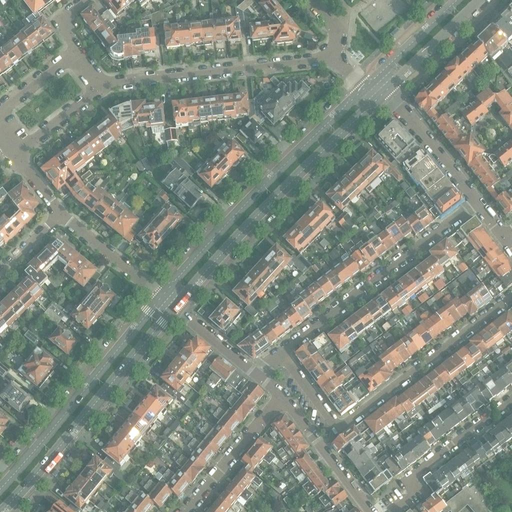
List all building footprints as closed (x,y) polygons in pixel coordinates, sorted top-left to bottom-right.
[(36,13),(43,7),(37,0),(25,0),(23,2),(33,15),(36,19),(39,17),(36,13)] [(118,14),(125,8),(118,0),(107,0),(105,1),(111,9),(108,12),(113,18),(114,20),(120,16),(118,14)] [(118,0),(125,8),(135,1),(133,0),(118,0)] [(244,0),(245,1),(236,9),(242,13),(250,6),(254,2),(251,0),(244,0)] [(268,0),(260,7),(265,12),(267,15),(262,19),(262,20),(261,21),(267,23),(271,20),(281,12),(282,11),(273,0),(268,0)] [(250,6),(242,13),(250,16),(255,12),(250,6)] [(242,13),(236,9),(234,8),(236,20),(224,21),(226,41),(227,42),(229,42),(230,43),(233,43),(234,42),(240,41),(239,39),(240,39),(240,38),(239,38),(239,37),(240,37),(240,36),(239,36),(239,33),(238,29),(244,28),(242,13)] [(92,10),(90,11),(89,9),(82,14),(84,16),(82,17),(84,20),(83,20),(87,25),(88,24),(95,33),(104,26),(109,22),(113,18),(108,12),(107,11),(102,15),(103,16),(99,19),(92,10)] [(165,19),(163,19),(162,10),(156,13),(156,14),(157,24),(163,24),(166,47),(165,47),(165,48),(166,47),(166,49),(171,49),(172,50),(176,49),(176,48),(178,48),(178,47),(176,27),(169,27),(169,24),(167,24),(167,22),(166,22),(165,19)] [(511,13),(511,10),(507,12),(508,12),(500,20),(492,27),(492,28),(507,44),(511,49),(511,13)] [(287,19),(281,12),(271,20),(277,26),(277,31),(280,31),(297,37),(297,36),(300,35),(297,32),(298,30),(288,17),(287,19)] [(250,16),(242,13),(244,28),(250,27),(251,42),(269,40),(267,23),(261,21),(261,20),(261,26),(252,27),(251,16),(250,16)] [(157,26),(157,24),(156,14),(147,17),(144,18),(138,21),(138,22),(150,20),(151,27),(157,26)] [(39,17),(36,19),(33,15),(26,20),(42,41),(52,33),(39,17)] [(26,20),(25,19),(21,21),(26,27),(25,27),(26,27),(19,32),(21,35),(32,49),(42,41),(26,20)] [(277,31),(277,26),(271,20),(267,23),(269,40),(271,39),(272,43),(276,43),(276,45),(293,43),(292,41),(296,41),(297,37),(280,31),(277,31)] [(221,42),(226,41),(224,21),(212,23),(214,42),(216,42),(217,44),(220,43),(221,42)] [(104,26),(95,33),(102,43),(101,43),(105,48),(106,48),(110,53),(110,54),(117,48),(116,39),(115,40),(110,33),(114,29),(109,22),(108,23),(106,24),(104,26)] [(211,43),(214,42),(212,23),(200,24),(202,46),(211,45),(211,43)] [(195,47),(202,46),(200,24),(188,25),(190,45),(195,45),(195,47)] [(190,45),(188,25),(176,27),(178,47),(179,47),(179,46),(184,46),(185,47),(188,47),(190,45)] [(507,44),(492,28),(476,43),(488,57),(492,61),(495,58),(506,48),(509,51),(511,49),(507,44)] [(151,30),(148,31),(147,29),(139,30),(139,33),(142,54),(149,53),(150,51),(154,50),(153,43),(154,43),(153,39),(151,30)] [(138,54),(142,54),(139,33),(135,33),(135,35),(127,36),(128,38),(130,57),(131,58),(136,57),(138,56),(138,54)] [(22,57),(32,49),(21,35),(19,36),(10,42),(22,57)] [(123,58),(130,57),(128,38),(116,39),(117,48),(110,54),(109,55),(113,59),(117,61),(122,60),(123,58)] [(0,50),(11,65),(22,57),(10,42),(0,50)] [(463,81),(488,57),(476,43),(474,43),(471,45),(472,47),(455,63),(453,63),(451,65),(451,67),(450,68),(463,81)] [(496,57),(495,58),(511,79),(511,49),(509,51),(506,48),(496,57)] [(0,71),(1,73),(11,65),(0,50),(0,71)] [(436,106),(463,81),(450,68),(448,68),(446,70),(446,72),(429,88),(427,88),(425,90),(425,92),(424,93),(436,106)] [(274,77),(270,82),(277,89),(294,107),(295,106),(296,107),(310,93),(308,91),(311,88),(312,88),(306,83),(306,82),(303,86),(302,85),(303,84),(301,81),(298,84),(297,83),(294,85),(292,83),(291,84),(289,86),(286,83),(284,85),(283,84),(281,85),(274,77)] [(294,108),(294,107),(277,89),(271,95),(268,92),(266,92),(265,93),(265,94),(264,95),(285,117),(286,116),(286,117),(289,114),(288,114),(294,108)] [(255,100),(252,101),(254,116),(261,124),(264,121),(267,124),(269,122),(273,127),(279,121),(279,122),(285,117),(264,95),(262,92),(255,99),(255,100)] [(491,105),(494,105),(494,99),(492,98),(487,92),(476,100),(477,102),(484,110),(491,105)] [(431,119),(432,120),(437,117),(432,111),(432,109),(436,106),(424,93),(423,93),(421,93),(419,95),(419,97),(414,102),(418,107),(418,109),(420,111),(423,111),(427,115),(431,119)] [(453,97),(452,98),(455,102),(457,101),(462,97),(459,93),(453,97)] [(497,99),(494,99),(494,105),(496,105),(501,112),(511,106),(511,104),(504,94),(497,99)] [(246,96),(241,97),(240,95),(234,96),(234,98),(233,98),(235,119),(237,119),(236,117),(248,116),(249,118),(254,116),(253,107),(252,101),(247,101),(246,96)] [(231,120),(235,119),(233,98),(221,99),(223,118),(231,117),(231,120)] [(209,100),(211,120),(212,122),(216,122),(216,119),(223,118),(221,99),(209,100)] [(209,100),(197,102),(199,121),(206,120),(207,123),(212,122),(211,120),(209,100)] [(177,104),(173,104),(174,116),(175,122),(176,129),(182,128),(188,127),(188,124),(187,122),(185,103),(184,101),(178,102),(177,104)] [(197,102),(185,103),(187,122),(188,124),(188,127),(188,131),(194,131),(194,127),(200,126),(199,121),(197,102)] [(487,113),(484,110),(477,102),(469,108),(479,120),(486,114),(487,113)] [(130,104),(129,104),(129,103),(125,104),(118,106),(122,116),(116,118),(122,133),(122,132),(121,129),(132,124),(134,127),(137,127),(135,104),(130,105),(130,104)] [(148,105),(144,106),(143,103),(135,104),(137,127),(145,126),(146,129),(151,129),(148,105)] [(156,104),(148,105),(151,129),(151,130),(151,132),(152,135),(164,134),(163,128),(161,106),(156,106),(156,104)] [(446,115),(455,107),(453,104),(444,111),(446,115)] [(116,118),(122,116),(118,106),(111,109),(108,111),(110,113),(109,113),(111,115),(99,124),(114,143),(120,139),(121,140),(125,137),(123,132),(122,132),(122,133),(116,118)] [(505,123),(511,117),(511,107),(511,106),(501,112),(499,114),(499,116),(505,123)] [(472,126),(479,120),(469,108),(461,115),(467,122),(462,125),(467,131),(473,127),(472,126)] [(257,128),(261,124),(254,116),(249,118),(249,119),(252,122),(248,126),(246,124),(242,128),(244,130),(236,138),(242,145),(243,144),(244,145),(249,140),(254,145),(257,143),(258,144),(263,139),(262,138),(264,135),(257,128)] [(441,132),(452,123),(446,116),(440,121),(437,117),(432,120),(434,123),(441,132)] [(376,142),(395,161),(413,144),(394,123),(392,124),(376,138),(376,142)] [(448,141),(459,132),(452,123),(441,132),(448,141)] [(104,151),(114,143),(99,124),(94,128),(95,130),(91,133),(104,151)] [(215,151),(215,152),(231,168),(233,167),(235,167),(239,164),(239,161),(244,156),(232,144),(230,142),(233,138),(234,137),(231,135),(225,131),(216,136),(224,143),(221,145),(223,147),(217,153),(215,151)] [(454,149),(466,140),(459,132),(448,141),(454,149)] [(94,158),(104,151),(91,133),(88,135),(87,133),(80,139),(94,158)] [(213,134),(201,135),(202,143),(213,137),(213,134)] [(466,140),(454,149),(456,151),(455,151),(456,152),(457,154),(461,158),(477,146),(473,142),(472,140),(472,139),(470,137),(470,138),(466,140)] [(85,165),(94,158),(80,139),(74,143),(75,145),(71,148),(85,165)] [(419,150),(413,144),(395,161),(390,165),(394,170),(398,167),(399,166),(403,163),(419,150)] [(511,145),(510,144),(509,144),(502,150),(511,161),(511,160),(511,145)] [(468,166),(483,154),(479,149),(477,146),(461,158),(464,161),(468,166)] [(76,172),(85,165),(71,148),(69,150),(67,149),(61,154),(74,171),(75,171),(76,172)] [(410,172),(426,159),(419,150),(403,163),(410,172)] [(503,168),(511,161),(502,150),(494,156),(503,168)] [(255,157),(259,161),(265,155),(261,151),(255,157)] [(226,173),(231,168),(215,152),(209,157),(212,160),(206,165),(222,181),(226,176),(226,173)] [(75,171),(74,171),(61,154),(54,159),(55,160),(52,163),(68,184),(76,178),(73,175),(76,172),(75,171)] [(366,156),(361,161),(378,179),(383,174),(385,175),(390,176),(391,175),(397,181),(398,182),(399,183),(402,180),(401,179),(394,170),(390,165),(383,158),(379,161),(375,157),(372,154),(369,157),(366,156)] [(479,157),(468,166),(469,168),(473,174),(485,165),(479,157)] [(189,177),(178,167),(170,159),(166,162),(172,167),(170,169),(174,173),(164,185),(162,185),(163,185),(177,198),(176,199),(181,203),(182,202),(191,210),(196,204),(198,206),(204,199),(191,188),(192,188),(191,187),(191,188),(189,186),(190,185),(185,181),(189,177)] [(429,160),(427,160),(426,159),(410,172),(409,173),(418,185),(420,184),(436,172),(431,164),(431,163),(429,160)] [(147,161),(142,164),(146,171),(151,169),(147,161)] [(357,169),(353,172),(369,188),(378,179),(361,161),(356,166),(357,169)] [(195,173),(193,171),(183,162),(178,167),(189,177),(190,178),(195,173)] [(76,178),(68,184),(52,163),(42,170),(46,176),(45,177),(45,178),(50,185),(51,185),(52,186),(53,185),(57,190),(65,184),(70,191),(80,184),(76,178)] [(140,163),(135,166),(140,172),(144,169),(140,163)] [(217,186),(222,181),(206,165),(196,175),(211,189),(215,185),(217,186)] [(480,182),(492,173),(485,165),(473,174),(480,182)] [(405,176),(398,167),(394,170),(401,179),(402,178),(405,176)] [(369,188),(353,172),(351,174),(349,173),(344,177),(345,180),(358,194),(364,189),(370,194),(373,192),(369,188)] [(439,173),(438,173),(436,172),(420,184),(427,193),(443,180),(442,179),(443,177),(439,173)] [(499,182),(492,173),(480,182),(487,191),(492,188),(496,185),(499,182)] [(499,187),(506,181),(504,178),(499,182),(496,185),(499,187)] [(103,182),(99,187),(100,187),(103,190),(104,189),(109,182),(106,179),(103,182)] [(78,185),(70,191),(75,198),(84,205),(97,189),(99,187),(103,182),(100,180),(92,190),(88,187),(84,181),(80,184),(78,185)] [(340,182),(334,187),(349,203),(355,197),(357,198),(360,196),(358,194),(345,180),(344,181),(342,182),(340,182)] [(450,187),(449,187),(443,180),(427,193),(426,194),(419,200),(424,206),(429,212),(453,192),(454,191),(450,187)] [(27,191),(26,191),(22,186),(7,198),(8,199),(15,208),(31,194),(29,191),(28,192),(27,191)] [(345,207),(349,203),(334,187),(330,191),(330,194),(327,197),(330,200),(330,201),(337,208),(337,207),(343,214),(340,217),(351,229),(355,233),(357,232),(359,230),(355,225),(353,225),(349,216),(350,215),(350,214),(350,212),(349,211),(347,209),(345,207)] [(159,188),(155,193),(158,196),(166,203),(166,202),(167,202),(169,199),(169,198),(170,198),(159,188)] [(500,198),(495,191),(492,188),(487,191),(505,213),(503,215),(505,217),(510,214),(511,214),(511,204),(507,198),(504,195),(500,198)] [(107,197),(101,192),(97,189),(84,205),(94,213),(107,197)] [(410,190),(406,193),(411,199),(415,196),(411,191),(410,190)] [(459,200),(453,193),(453,192),(429,212),(436,220),(444,214),(458,204),(459,200)] [(123,193),(117,201),(119,202),(123,197),(125,195),(123,193)] [(388,206),(396,198),(391,193),(383,201),(388,206)] [(33,199),(34,198),(31,194),(15,208),(20,214),(13,220),(21,229),(22,228),(22,227),(26,224),(27,224),(26,223),(33,216),(29,211),(37,206),(33,200),(34,199),(33,199)] [(123,197),(119,202),(120,204),(122,205),(123,203),(126,200),(125,199),(127,197),(125,195),(123,197)] [(117,205),(107,197),(94,213),(103,221),(117,205)] [(391,205),(390,205),(393,208),(393,210),(400,204),(397,200),(391,205)] [(117,205),(103,221),(113,229),(127,213),(130,209),(123,203),(122,205),(120,204),(119,202),(117,205)] [(322,207),(322,208),(319,205),(316,208),(314,206),(309,212),(325,228),(326,229),(335,221),(330,216),(331,216),(322,207)] [(388,207),(382,211),(383,212),(385,215),(390,211),(393,208),(390,205),(388,207)] [(169,206),(167,208),(165,206),(161,210),(163,211),(158,217),(173,231),(175,231),(179,226),(179,224),(182,221),(178,217),(179,216),(174,211),(172,211),(170,209),(171,209),(169,206)] [(423,207),(412,215),(413,216),(424,230),(429,225),(432,223),(436,220),(429,212),(424,206),(423,207)] [(372,209),(364,217),(368,222),(377,214),(372,209)] [(320,233),(325,228),(309,212),(302,218),(304,220),(302,222),(318,238),(321,235),(320,233)] [(124,238),(137,221),(127,213),(113,229),(124,238)] [(412,215),(403,222),(404,223),(411,233),(412,232),(415,236),(419,233),(424,230),(413,216),(412,215)] [(173,231),(158,217),(156,216),(146,227),(163,242),(173,231)] [(347,233),(351,229),(340,217),(335,222),(347,233)] [(13,220),(9,224),(4,219),(0,222),(0,232),(8,241),(12,237),(12,235),(15,232),(16,233),(17,232),(17,233),(21,229),(13,220)] [(411,233),(404,223),(401,219),(392,225),(403,239),(411,233)] [(474,219),(456,233),(463,242),(481,228),(474,219)] [(137,221),(124,238),(129,242),(130,243),(135,236),(137,235),(140,231),(135,226),(138,222),(137,221)] [(314,241),(318,238),(302,222),(298,225),(297,224),(291,229),(308,245),(313,240),(314,241)] [(394,246),(403,239),(392,225),(383,232),(394,246)] [(163,244),(163,242),(146,227),(146,228),(147,229),(142,234),(141,233),(138,237),(137,236),(135,238),(135,240),(139,244),(142,243),(144,245),(145,247),(147,247),(150,249),(154,252),(157,248),(159,248),(163,244)] [(482,233),(483,231),(481,228),(463,242),(461,243),(464,247),(469,243),(472,245),(484,236),(482,233)] [(287,237),(284,240),(287,243),(286,244),(295,252),(299,255),(299,256),(296,260),(305,269),(307,271),(311,268),(313,267),(300,256),(309,247),(308,245),(291,229),(285,235),(287,237)] [(4,245),(8,241),(0,232),(0,246),(3,243),(4,245)] [(385,253),(394,246),(383,232),(374,239),(385,253)] [(368,242),(365,245),(366,245),(368,248),(376,259),(385,253),(374,239),(371,234),(365,238),(368,242)] [(490,240),(487,239),(484,236),(472,245),(475,249),(470,253),(471,253),(463,259),(465,262),(475,255),(489,244),(490,240)] [(446,241),(451,248),(453,250),(456,247),(457,246),(450,238),(446,241)] [(453,250),(451,248),(446,241),(437,247),(438,248),(449,262),(457,256),(456,254),(453,250)] [(64,246),(63,247),(57,242),(52,247),(50,246),(46,250),(53,257),(47,263),(51,266),(58,260),(67,268),(77,256),(64,246)] [(366,245),(363,247),(360,243),(354,248),(357,252),(368,266),(376,259),(366,245)] [(494,247),(494,245),(489,244),(475,255),(465,262),(469,267),(473,264),(472,263),(473,262),(480,257),(483,260),(496,250),(494,247)] [(449,262),(438,248),(437,247),(429,254),(432,258),(440,269),(449,262)] [(266,256),(281,271),(282,271),(282,270),(288,264),(291,266),(293,264),(302,273),(305,269),(296,260),(291,255),(288,259),(285,257),(286,256),(285,255),(285,254),(282,251),(282,252),(280,251),(279,251),(276,248),(273,251),(271,251),(266,256)] [(368,266),(357,252),(354,248),(346,254),(349,258),(359,272),(360,273),(368,266)] [(47,263),(53,257),(46,250),(32,264),(42,275),(51,266),(47,263)] [(340,255),(337,252),(335,250),(332,252),(334,255),(336,258),(340,255)] [(473,268),(471,270),(476,277),(479,275),(500,258),(501,254),(498,253),(496,250),(483,260),(479,264),(482,267),(476,271),(473,268)] [(359,272),(349,258),(346,254),(341,258),(344,262),(341,265),(351,278),(359,272)] [(86,264),(83,262),(77,256),(67,268),(64,272),(73,280),(86,264)] [(262,263),(259,267),(274,280),(278,277),(277,276),(281,271),(266,256),(261,260),(262,263)] [(443,273),(440,269),(432,258),(424,264),(435,279),(443,273)] [(505,259),(504,259),(500,258),(479,275),(476,277),(479,281),(491,271),(495,275),(507,265),(505,262),(505,259)] [(467,269),(464,265),(463,263),(458,268),(462,273),(467,269)] [(29,269),(24,274),(27,277),(39,289),(48,280),(47,280),(42,275),(32,264),(28,268),(29,269)] [(96,272),(87,265),(86,264),(73,280),(83,288),(87,283),(88,281),(95,272),(96,272)] [(425,286),(435,279),(424,264),(414,271),(425,286)] [(342,285),(351,278),(341,265),(332,272),(342,285)] [(511,267),(510,268),(507,265),(495,275),(497,278),(488,285),(488,286),(485,289),(487,291),(511,271),(511,267)] [(272,285),(275,281),(259,267),(256,269),(254,269),(250,273),(251,276),(267,290),(265,288),(270,283),(272,285)] [(420,290),(425,286),(414,271),(409,275),(410,276),(407,278),(419,294),(422,292),(420,290)] [(511,271),(487,291),(493,299),(511,285),(511,271)] [(88,281),(87,283),(91,287),(95,283),(100,276),(95,272),(88,281)] [(334,291),(342,285),(332,272),(323,278),(334,291)] [(44,294),(39,289),(24,274),(27,277),(22,282),(23,284),(20,287),(35,303),(44,294)] [(263,294),(267,290),(251,276),(248,278),(246,278),(241,283),(256,298),(262,292),(263,294)] [(56,282),(51,277),(47,280),(48,280),(51,284),(53,286),(56,282)] [(325,298),(334,291),(323,278),(315,285),(325,298)] [(416,296),(419,294),(407,278),(404,281),(403,280),(397,284),(408,299),(414,294),(416,296)] [(472,284),(469,286),(473,292),(484,306),(486,306),(489,303),(490,302),(492,300),(476,280),(472,284)] [(438,292),(442,288),(437,282),(433,285),(438,292)] [(234,293),(238,297),(237,297),(239,299),(238,299),(242,303),(243,303),(244,305),(245,304),(247,306),(244,310),(246,312),(250,316),(254,319),(254,318),(257,315),(248,306),(256,298),(241,283),(236,288),(237,291),(234,293)] [(403,303),(408,299),(397,284),(392,288),(393,289),(390,291),(402,307),(405,305),(403,303)] [(463,300),(455,289),(451,284),(447,287),(457,300),(456,300),(467,314),(470,317),(472,315),(473,316),(477,313),(477,312),(466,298),(463,300)] [(97,285),(89,295),(91,296),(105,309),(106,309),(108,309),(111,305),(110,303),(114,299),(110,295),(108,293),(108,292),(106,290),(104,291),(101,288),(101,289),(97,285)] [(317,304),(325,298),(315,285),(306,291),(317,304)] [(26,311),(35,303),(20,287),(11,296),(26,311)] [(293,291),(293,292),(289,288),(286,290),(290,294),(296,302),(295,302),(296,304),(291,308),(302,322),(311,315),(308,311),(298,297),(293,291)] [(402,307),(390,291),(389,290),(389,291),(389,292),(387,293),(386,293),(381,297),(391,310),(392,312),(397,307),(399,310),(402,307)] [(308,311),(317,304),(306,291),(298,297),(308,311)] [(477,311),(484,306),(473,292),(466,298),(477,312),(477,311)] [(58,306),(66,296),(62,293),(47,310),(60,321),(64,317),(68,320),(70,317),(77,323),(77,324),(79,326),(81,326),(83,328),(84,328),(87,331),(91,327),(93,327),(97,323),(95,321),(79,307),(80,309),(76,314),(72,311),(70,310),(68,310),(67,311),(65,312),(58,306)] [(440,293),(433,298),(437,302),(439,300),(443,297),(440,293)] [(429,299),(426,295),(425,294),(421,297),(425,302),(429,299)] [(89,295),(79,307),(95,321),(96,320),(105,309),(89,295)] [(17,320),(26,311),(11,296),(2,304),(17,320)] [(456,300),(454,302),(448,296),(444,299),(459,317),(460,317),(463,317),(467,314),(456,300)] [(382,317),(391,310),(381,297),(372,303),(382,317)] [(457,319),(459,317),(444,299),(441,301),(446,308),(442,311),(453,325),(457,321),(457,319)] [(234,305),(232,307),(227,302),(224,303),(221,306),(221,308),(218,312),(229,321),(232,324),(243,313),(234,305)] [(270,313),(277,307),(273,302),(266,308),(270,313)] [(374,323),(382,317),(372,303),(364,310),(374,323)] [(0,319),(9,328),(17,320),(2,304),(0,306),(0,319)] [(411,313),(412,311),(408,306),(404,310),(408,315),(411,313)] [(435,316),(431,319),(422,307),(418,309),(423,315),(437,334),(439,333),(442,333),(446,330),(435,316)] [(294,329),(302,322),(291,308),(283,314),(294,329)] [(45,313),(42,315),(56,326),(60,321),(47,310),(46,311),(45,313)] [(366,329),(374,323),(364,310),(355,316),(366,329)] [(450,327),(453,325),(442,311),(435,316),(446,330),(450,328),(450,327)] [(232,324),(229,321),(218,312),(215,315),(213,315),(210,318),(210,320),(216,325),(214,328),(218,331),(220,329),(225,333),(232,324)] [(286,334),(294,329),(283,314),(275,320),(286,334)] [(500,317),(499,322),(504,328),(511,338),(511,331),(511,322),(505,314),(500,317)] [(421,327),(431,341),(435,338),(436,335),(437,334),(423,315),(419,318),(424,324),(421,327)] [(357,336),(366,329),(355,316),(347,323),(357,336)] [(391,321),(388,323),(391,328),(394,325),(396,324),(399,321),(396,317),(391,321)] [(4,333),(9,328),(0,319),(0,336),(3,339),(7,336),(4,333)] [(278,341),(286,334),(275,320),(267,326),(278,341)] [(404,326),(402,327),(398,322),(396,324),(397,325),(402,332),(416,350),(417,349),(420,349),(424,347),(413,333),(411,335),(404,326)] [(511,343),(511,338),(499,322),(494,322),(494,324),(490,327),(500,340),(505,337),(511,344),(511,343)] [(242,333),(245,329),(238,323),(235,326),(238,329),(242,333)] [(358,338),(357,336),(347,323),(337,330),(349,345),(358,338)] [(386,332),(391,328),(388,323),(382,327),(386,332)] [(416,350),(402,332),(397,325),(390,331),(392,333),(395,330),(403,340),(399,343),(410,357),(414,354),(414,352),(416,350)] [(267,326),(259,333),(270,347),(270,346),(278,341),(267,326)] [(428,343),(431,341),(421,327),(413,333),(424,347),(425,347),(428,344),(428,343)] [(493,346),(500,340),(490,327),(483,333),(493,346)] [(64,334),(64,333),(58,328),(48,340),(67,356),(67,355),(70,355),(73,351),(72,349),(76,345),(71,342),(72,341),(69,339),(70,337),(67,335),(66,336),(64,334)] [(337,330),(328,337),(332,344),(339,353),(349,345),(337,330)] [(25,334),(23,336),(34,345),(38,340),(37,339),(28,331),(25,334)] [(259,333),(250,339),(261,354),(270,347),(259,333)] [(489,349),(493,346),(483,333),(480,335),(478,334),(477,339),(489,356),(493,353),(489,349)] [(331,345),(326,339),(323,334),(295,355),(303,366),(318,354),(331,345)] [(189,344),(184,350),(184,351),(200,363),(202,365),(203,366),(213,354),(203,346),(196,340),(195,338),(190,344),(189,344)] [(237,338),(233,343),(239,348),(242,345),(237,338)] [(242,345),(239,348),(253,359),(261,354),(250,339),(242,345)] [(489,356),(477,339),(472,339),(471,342),(468,344),(470,346),(478,357),(482,362),(483,361),(483,360),(489,356)] [(392,348),(389,351),(382,341),(377,345),(394,367),(395,366),(399,366),(403,363),(404,363),(392,348)] [(370,347),(369,348),(372,351),(375,356),(376,356),(378,359),(388,373),(392,371),(392,368),(394,367),(380,349),(377,345),(376,342),(370,347)] [(407,359),(410,357),(399,343),(392,348),(404,363),(407,360),(407,359)] [(6,344),(0,349),(0,354),(1,355),(9,347),(6,344)] [(324,356),(334,349),(331,345),(318,354),(303,366),(307,372),(308,372),(310,375),(325,364),(321,358),(324,356)] [(482,362),(478,357),(470,346),(462,351),(472,364),(474,363),(476,366),(482,362)] [(365,357),(372,351),(369,348),(362,353),(364,356),(365,357)] [(41,355),(38,352),(37,351),(29,362),(48,378),(53,372),(52,372),(57,367),(43,355),(42,354),(41,355)] [(184,351),(177,361),(178,362),(194,375),(198,370),(196,368),(200,363),(184,351)] [(465,370),(472,364),(462,351),(455,357),(465,370)] [(362,353),(355,358),(358,361),(364,356),(362,353)] [(388,373),(378,359),(376,356),(372,359),(377,366),(374,368),(384,382),(385,382),(389,380),(388,378),(391,377),(388,373)] [(461,373),(465,370),(455,357),(452,359),(450,359),(449,364),(464,384),(467,381),(461,373)] [(225,382),(234,371),(219,358),(209,370),(213,373),(208,380),(202,388),(204,390),(207,393),(207,392),(209,393),(215,386),(221,379),(224,382),(225,382)] [(351,369),(359,363),(358,361),(355,358),(348,364),(348,366),(351,369)] [(2,361),(0,363),(0,368),(8,375),(8,374),(12,370),(2,361)] [(38,390),(48,378),(29,362),(23,369),(20,366),(17,370),(23,376),(21,377),(26,381),(25,382),(28,385),(30,383),(38,390)] [(191,379),(194,375),(178,362),(176,363),(175,363),(170,369),(169,368),(168,370),(170,371),(184,382),(188,377),(191,379)] [(503,363),(499,365),(511,381),(511,367),(510,364),(507,366),(504,362),(503,363)] [(464,384),(449,364),(444,363),(443,366),(440,369),(449,381),(450,382),(456,378),(462,386),(464,384)] [(332,373),(325,364),(310,375),(313,378),(312,379),(317,384),(331,374),(332,373)] [(370,364),(363,369),(367,374),(377,387),(384,382),(374,368),(370,364)] [(479,373),(486,368),(485,365),(477,371),(479,373)] [(511,384),(511,381),(504,370),(499,365),(498,366),(496,367),(500,372),(496,375),(506,388),(510,385),(511,386),(511,384)] [(377,387),(367,374),(363,368),(355,374),(359,379),(359,380),(369,393),(371,392),(373,392),(376,389),(376,388),(377,387)] [(324,390),(349,371),(347,369),(340,374),(339,373),(333,377),(331,374),(317,384),(320,388),(323,388),(324,390)] [(450,382),(449,381),(440,369),(433,374),(442,387),(443,386),(446,390),(450,395),(454,392),(448,384),(450,382)] [(476,369),(470,374),(472,378),(473,378),(475,377),(475,376),(478,374),(479,373),(477,371),(476,369)] [(184,382),(170,371),(168,370),(162,377),(163,377),(161,380),(165,383),(162,386),(175,397),(182,403),(184,404),(192,411),(194,407),(187,402),(188,401),(179,394),(182,390),(179,388),(184,382)] [(263,395),(250,384),(234,371),(225,382),(235,390),(241,382),(245,385),(239,393),(247,400),(254,406),(263,395)] [(344,379),(351,374),(349,371),(324,390),(325,391),(324,395),(327,398),(341,388),(339,384),(345,380),(344,379)] [(496,375),(493,377),(490,373),(486,376),(500,394),(503,392),(503,391),(506,388),(496,375)] [(441,388),(442,387),(433,374),(425,380),(435,393),(441,388)] [(496,397),(500,394),(486,376),(482,378),(485,383),(482,385),(492,399),(496,396),(496,397)] [(432,394),(435,393),(425,380),(422,382),(420,382),(419,387),(434,407),(439,403),(432,394)] [(360,386),(360,385),(357,382),(344,392),(341,388),(327,398),(331,403),(334,403),(335,404),(350,393),(356,388),(360,386)] [(492,399),(482,385),(481,384),(475,390),(487,405),(490,403),(488,402),(492,399)] [(28,402),(29,401),(11,385),(0,397),(0,398),(4,401),(3,402),(6,404),(7,404),(19,414),(20,413),(23,412),(23,409),(24,408),(24,409),(26,407),(25,406),(29,405),(28,402)] [(148,397),(165,412),(169,408),(173,403),(172,401),(175,397),(162,386),(158,390),(156,388),(155,389),(153,388),(150,391),(151,393),(148,397)] [(434,407),(419,387),(414,386),(413,389),(410,391),(420,404),(424,401),(430,410),(434,407)] [(485,407),(487,405),(475,390),(468,394),(480,409),(484,406),(485,407)] [(418,406),(420,404),(410,391),(403,396),(413,409),(417,414),(418,414),(421,417),(425,414),(418,406)] [(233,396),(232,396),(228,392),(225,395),(249,415),(255,407),(247,400),(243,397),(240,401),(233,396)] [(359,402),(354,396),(352,397),(350,393),(335,404),(337,406),(335,409),(341,416),(359,402)] [(476,412),(480,409),(468,394),(465,397),(462,399),(475,415),(477,413),(476,412)] [(243,422),(249,415),(225,395),(223,398),(227,402),(227,403),(234,408),(230,412),(241,421),(243,422)] [(417,414),(413,409),(403,396),(396,402),(404,413),(410,420),(417,414)] [(162,416),(165,412),(148,397),(145,401),(142,401),(140,404),(141,406),(140,407),(156,420),(160,415),(162,416)] [(472,417),(475,415),(462,399),(456,404),(467,418),(471,415),(472,417)] [(396,402),(394,400),(393,400),(391,401),(391,402),(389,402),(388,407),(405,429),(408,426),(400,416),(404,413),(396,402)] [(467,418),(456,404),(453,400),(447,405),(449,409),(462,425),(464,423),(463,421),(467,418)] [(405,429),(388,407),(383,406),(382,409),(379,411),(389,424),(393,421),(396,425),(395,426),(400,432),(403,430),(405,429)] [(140,407),(138,407),(135,410),(136,412),(133,416),(151,430),(154,426),(152,425),(156,420),(140,407)] [(219,410),(214,407),(212,410),(235,429),(241,421),(230,412),(229,412),(226,415),(219,410)] [(459,427),(462,425),(449,409),(443,414),(454,428),(458,425),(459,427)] [(229,437),(235,429),(212,410),(209,413),(214,417),(213,417),(220,423),(217,427),(229,437)] [(385,427),(389,424),(379,411),(376,414),(374,413),(373,418),(385,434),(388,438),(390,440),(393,438),(385,427)] [(0,435),(5,430),(9,425),(2,419),(3,418),(2,417),(3,415),(0,412),(0,435)] [(450,431),(454,428),(443,414),(437,418),(449,434),(451,433),(450,431)] [(147,435),(151,430),(133,416),(129,420),(127,420),(125,423),(126,424),(125,425),(141,438),(145,434),(147,435)] [(289,424),(286,419),(284,417),(276,420),(271,427),(275,432),(270,436),(271,437),(289,424)] [(385,434),(373,418),(368,418),(364,420),(370,429),(374,433),(378,439),(385,434)] [(446,437),(449,434),(437,418),(430,423),(441,438),(445,435),(446,437)] [(359,437),(366,432),(370,429),(364,420),(362,422),(352,430),(331,445),(337,453),(341,450),(359,437)] [(511,427),(507,421),(502,424),(504,427),(505,429),(504,430),(511,439),(511,438),(511,427)] [(207,425),(206,426),(201,423),(199,426),(222,445),(229,437),(217,427),(213,431),(207,425)] [(437,441),(441,438),(430,423),(424,428),(436,444),(438,442),(437,441)] [(282,442),(295,431),(289,424),(271,437),(273,439),(277,436),(282,442)] [(505,429),(504,427),(502,424),(495,430),(505,444),(511,439),(504,430),(505,429)] [(125,425),(125,426),(123,425),(120,428),(121,430),(118,434),(136,449),(139,444),(137,443),(141,438),(125,425)] [(216,452),(222,445),(199,426),(196,429),(201,433),(200,433),(207,439),(204,443),(216,452)] [(433,446),(436,444),(424,428),(417,433),(420,437),(430,450),(431,449),(430,447),(432,445),(433,446)] [(369,437),(374,433),(370,429),(366,432),(369,437)] [(495,430),(487,436),(490,441),(492,439),(499,449),(501,451),(507,447),(505,444),(495,430)] [(286,451),(301,439),(295,431),(282,442),(286,448),(284,449),(283,448),(276,453),(281,460),(287,456),(284,452),(286,451)] [(174,442),(179,435),(175,432),(170,438),(174,442)] [(131,454),(136,449),(118,434),(115,438),(113,438),(110,441),(111,443),(110,444),(126,457),(130,452),(131,454)] [(420,437),(417,439),(414,436),(410,439),(424,456),(427,454),(426,453),(430,450),(420,437)] [(487,436),(482,440),(492,454),(494,456),(501,451),(499,449),(492,439),(490,441),(487,436)] [(268,453),(276,445),(266,437),(262,441),(260,439),(254,447),(272,462),(275,459),(268,453)] [(365,444),(362,440),(359,437),(341,450),(343,454),(344,453),(347,457),(365,444)] [(194,441),(194,442),(189,438),(186,441),(209,460),(216,452),(204,443),(201,446),(194,441)] [(302,451),(307,447),(301,439),(286,451),(287,453),(289,451),(297,461),(305,454),(302,451)] [(417,462),(424,456),(410,439),(406,442),(409,445),(406,448),(416,461),(417,462)] [(482,440),(477,444),(481,449),(479,450),(486,459),(488,462),(495,457),(494,456),(492,454),(482,440)] [(204,467),(209,460),(186,441),(184,444),(188,448),(188,449),(194,454),(192,457),(193,458),(204,467)] [(389,441),(385,444),(391,453),(392,453),(394,456),(392,458),(403,472),(409,467),(396,450),(389,441)] [(110,444),(108,443),(105,447),(106,449),(103,453),(107,457),(104,461),(118,472),(120,469),(119,469),(125,462),(123,461),(126,457),(110,444)] [(370,451),(367,447),(365,444),(347,457),(350,461),(349,462),(351,465),(370,451)] [(476,444),(470,449),(481,463),(483,466),(488,462),(486,459),(479,450),(481,449),(477,444),(476,444)] [(269,465),(272,462),(254,447),(248,455),(260,464),(263,460),(269,465)] [(406,448),(402,450),(400,447),(396,450),(409,467),(416,462),(416,461),(406,448)] [(370,451),(351,465),(354,469),(355,468),(357,471),(371,461),(375,458),(372,455),(377,452),(374,448),(370,451)] [(464,453),(462,455),(466,460),(467,459),(474,468),(477,471),(483,466),(481,463),(470,449),(464,453)] [(183,457),(182,457),(178,453),(175,457),(198,476),(205,468),(204,467),(193,458),(190,462),(183,457)] [(293,475),(310,462),(307,457),(305,454),(297,461),(293,463),(295,466),(297,468),(291,472),(293,475)] [(256,468),(260,464),(248,455),(241,463),(246,466),(245,467),(246,467),(252,472),(259,478),(263,473),(256,468)] [(467,459),(466,460),(462,455),(457,459),(469,476),(472,479),(475,476),(473,473),(472,473),(470,471),(474,468),(467,459)] [(381,465),(387,460),(384,456),(378,461),(381,465)] [(192,484),(198,476),(175,457),(172,460),(177,464),(176,464),(183,470),(180,473),(191,483),(191,482),(192,484)] [(387,461),(386,461),(392,469),(386,473),(392,480),(398,476),(402,473),(403,472),(392,458),(391,457),(390,458),(387,461)] [(472,479),(469,476),(457,459),(451,463),(455,468),(454,469),(467,486),(473,481),(472,479)] [(93,462),(87,469),(88,470),(102,482),(106,477),(109,480),(113,476),(115,477),(118,473),(119,472),(118,472),(104,461),(101,464),(100,463),(96,460),(94,463),(93,462)] [(378,462),(374,466),(371,461),(357,471),(361,476),(360,476),(362,479),(381,465),(378,462)] [(305,478),(316,469),(310,462),(293,475),(297,480),(303,476),(305,478)] [(454,469),(455,468),(451,463),(444,468),(455,482),(457,481),(462,489),(467,486),(454,469)] [(381,465),(362,479),(365,483),(366,483),(369,486),(386,473),(384,469),(381,465)] [(244,468),(237,476),(250,487),(252,483),(259,488),(262,484),(250,474),(251,473),(252,472),(246,467),(245,467),(244,468)] [(170,471),(169,472),(164,468),(162,472),(184,490),(191,483),(180,473),(180,474),(179,473),(176,476),(170,471)] [(449,487),(455,482),(444,468),(438,474),(441,479),(443,478),(449,487)] [(305,491),(322,478),(316,469),(305,478),(309,484),(303,488),(305,491)] [(98,487),(102,482),(88,470),(82,477),(83,478),(81,480),(98,494),(101,490),(98,487)] [(275,471),(272,474),(279,480),(282,482),(285,479),(282,477),(277,472),(275,471)] [(178,498),(184,490),(162,472),(159,475),(162,478),(159,482),(161,483),(166,488),(172,493),(178,498)] [(370,497),(392,480),(386,473),(369,486),(364,489),(370,497)] [(444,494),(432,478),(430,474),(422,480),(434,495),(436,497),(440,495),(441,497),(444,494)] [(443,478),(441,479),(438,474),(432,478),(444,494),(447,492),(445,490),(449,487),(443,478)] [(246,491),(250,487),(237,476),(231,484),(249,499),(252,496),(246,491)] [(151,482),(150,482),(146,478),(143,482),(166,501),(172,493),(166,488),(161,483),(157,487),(151,482)] [(319,491),(327,484),(322,478),(305,491),(308,495),(314,491),(318,495),(321,493),(319,491)] [(94,498),(98,494),(81,480),(80,482),(79,481),(73,488),(87,500),(91,495),(94,498)] [(322,504),(339,490),(332,481),(327,484),(319,491),(321,493),(323,496),(319,500),(322,504)] [(159,509),(166,501),(143,482),(140,485),(145,489),(144,489),(151,495),(148,499),(154,504),(159,509)] [(279,494),(282,490),(273,482),(269,486),(279,494)] [(231,484),(224,492),(237,502),(242,507),(249,499),(231,484)] [(466,489),(457,496),(466,506),(467,506),(470,509),(482,498),(476,490),(473,485),(468,488),(467,489),(466,489)] [(67,495),(64,498),(71,504),(68,508),(72,511),(83,511),(87,508),(83,505),(87,500),(73,488),(72,489),(71,488),(66,495),(67,495)] [(132,493),(132,494),(127,490),(124,493),(147,511),(154,504),(148,499),(142,495),(139,499),(132,493)] [(341,502),(346,499),(339,490),(322,504),(325,508),(330,504),(333,508),(335,507),(338,504),(341,502)] [(234,506),(237,502),(224,492),(218,500),(232,511),(238,511),(239,511),(234,506)] [(132,511),(147,511),(124,493),(122,496),(126,500),(126,501),(132,506),(130,509),(132,511)] [(434,495),(416,510),(417,511),(441,511),(442,511),(449,511),(450,511),(451,511),(446,504),(444,506),(436,497),(434,495)] [(457,496),(451,501),(460,511),(466,506),(457,496)] [(295,507),(291,502),(287,497),(283,500),(291,510),(295,507)] [(482,498),(470,509),(472,511),(475,511),(485,503),(483,500),(482,498)] [(232,511),(218,500),(211,509),(214,511),(232,511)] [(451,501),(446,504),(451,511),(450,511),(459,511),(460,511),(451,501)] [(70,511),(67,509),(59,503),(51,511),(70,511)]
